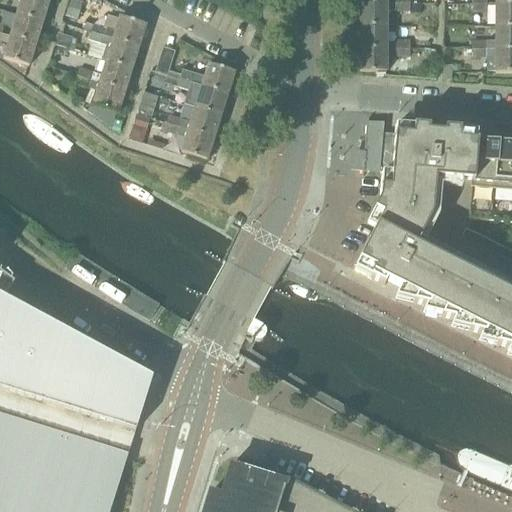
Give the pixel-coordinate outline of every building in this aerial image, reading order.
[(42,0),(21,0),(17,16),(42,24),(49,2),(42,0)] [(65,17),(77,21),(82,5),(70,1),(65,17)] [(359,4),(359,27),(386,28),(386,12),(396,12),(396,5),(386,5),(359,4)] [(410,5),(396,5),(396,12),(396,13),(410,13),(410,6),(410,5)] [(486,13),(486,5),(472,5),(472,13),(486,13)] [(511,5),(495,5),(495,28),(511,28),(511,5)] [(410,13),(410,14),(421,15),(421,7),(410,6),(410,13)] [(12,30),(10,38),(36,45),(42,24),(17,16),(12,30)] [(90,34),(90,36),(104,40),(112,43),(138,51),(145,27),(120,19),(119,20),(108,17),(104,29),(93,25),(93,27),(90,34)] [(86,24),(84,32),(90,34),(93,27),(86,24)] [(359,27),(359,50),(386,50),(386,28),(359,27)] [(472,43),(471,51),(511,51),(511,28),(495,28),(495,43),(472,43)] [(69,50),(72,40),(59,35),(56,46),(69,50)] [(88,42),(105,47),(101,61),(106,63),(105,64),(131,72),(138,51),(112,43),(104,40),(90,36),(88,42)] [(8,45),(3,60),(29,68),(36,45),(10,38),(8,45)] [(395,50),(409,50),(409,42),(395,42),(395,50)] [(168,76),(175,54),(175,52),(163,49),(156,72),(168,76)] [(359,50),(359,73),(386,74),(386,70),(386,58),(395,58),(395,50),(386,50),(359,50)] [(395,50),(395,58),(409,58),(409,50),(395,50)] [(511,51),(471,51),(471,59),(487,59),(487,69),(487,73),(495,73),(495,74),(511,74),(511,51)] [(99,84),(99,85),(124,93),(131,72),(105,64),(99,84)] [(182,71),(179,81),(227,96),(234,74),(209,66),(205,78),(182,71)] [(77,78),(91,82),(93,73),(79,69),(77,77),(77,78)] [(165,85),(176,88),(179,81),(167,77),(165,85)] [(77,78),(74,85),(96,92),(97,92),(92,107),(117,115),(124,93),(99,85),(99,84),(91,82),(77,78)] [(179,81),(176,88),(188,92),(184,106),(195,110),(220,118),(227,96),(179,81)] [(182,122),(180,129),(213,140),(220,118),(195,110),(190,124),(182,122)] [(182,122),(168,117),(165,125),(180,129),(182,122)] [(134,127),(133,127),(128,141),(142,145),(150,122),(137,118),(134,127)] [(362,171),(362,178),(363,178),(363,172),(381,174),(391,175),(393,148),(377,147),(378,135),(382,135),(383,126),(381,126),(368,125),(368,122),(367,122),(364,156),(353,155),(351,170),(362,171)] [(177,137),(180,129),(165,125),(163,132),(177,137)] [(511,295),(416,247),(432,215),(435,180),(471,183),(471,177),(474,143),(459,142),(460,132),(444,131),(444,135),(428,134),(429,129),(395,126),(394,136),(393,148),(391,175),(381,174),(379,200),(367,225),(375,229),(354,272),(384,287),(386,283),(400,290),(398,294),(414,302),(413,304),(413,305),(426,308),(442,316),(441,318),(440,319),(454,322),(470,330),(469,332),(468,332),(468,333),(482,336),(498,344),(497,346),(496,346),(496,347),(509,350),(511,351),(511,295)] [(180,129),(177,137),(185,139),(181,154),(206,162),(213,140),(180,129)] [(393,148),(394,136),(382,135),(378,135),(377,147),(393,148)] [(149,141),(148,142),(147,146),(162,151),(164,145),(149,141)] [(471,183),(470,188),(493,190),(494,176),(497,145),(484,144),(477,143),(474,143),(471,177),(471,183)] [(494,176),(493,190),(511,191),(511,146),(506,145),(498,145),(497,145),(494,176)] [(267,287),(270,289),(272,290),(295,255),(288,251),(271,241),(250,229),(245,227),(226,265),(227,266),(229,267),(250,279),(267,287)] [(15,283),(0,272),(0,511),(109,511),(141,410),(136,409),(151,380),(15,307),(9,304),(3,300),(15,283)] [(211,300),(209,299),(207,298),(190,330),(182,327),(176,338),(192,347),(209,356),(223,364),(241,373),(247,361),(236,355),(247,335),(246,334),(252,322),(249,320),(233,312),(211,300)] [(252,339),(255,341),(257,341),(258,341),(260,341),(261,340),(263,339),(264,338),(264,336),(265,335),(265,333),(265,332),(264,330),(263,329),(262,328),(261,327),(253,322),(246,334),(252,337),(252,339)] [(444,425),(430,451),(439,456),(441,465),(487,486),(511,496),(511,463),(499,458),(468,444),(467,436),(444,425)] [(348,511),(295,483),(285,480),(284,484),(230,467),(221,498),(209,494),(204,511),(348,511)]
